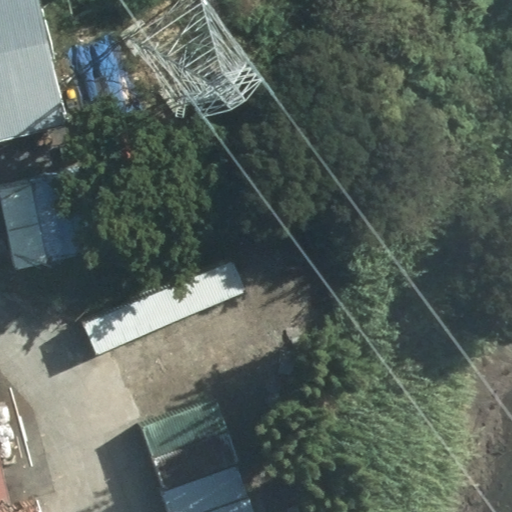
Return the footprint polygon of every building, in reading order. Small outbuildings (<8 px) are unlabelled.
[(45,0),(0,0),(0,136),(73,119),(45,0)] [(205,0),(180,0),(129,31),(170,100),(240,58),(205,0)] [(59,170),(0,187),(0,216),(15,268),(82,250),(59,170)] [(263,288),(111,358),(153,448),(228,414),(215,387),(292,352),(263,288)] [(0,488),(9,486),(0,447),(0,488)]
